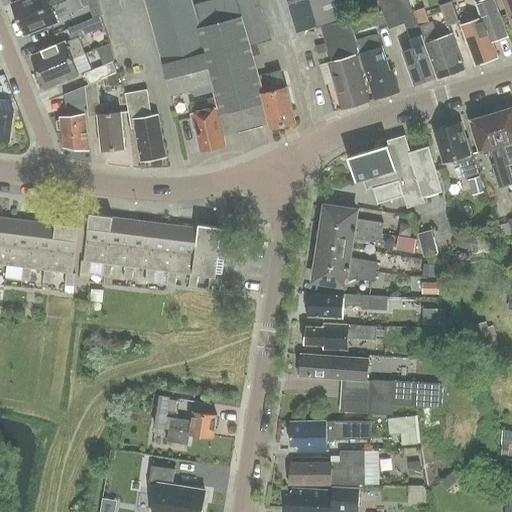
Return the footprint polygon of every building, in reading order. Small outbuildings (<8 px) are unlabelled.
[(18,20),(67,0),(68,0),(26,0),(12,6),(18,20)] [(57,18),(72,12),(67,0),(18,20),(24,35),(41,28),(41,29),(59,22),(57,18)] [(145,0),(172,95),(191,90),(196,95),(215,91),(216,98),(225,135),(233,133),(232,128),(269,118),(264,94),(254,57),(261,55),(258,46),(251,48),(248,37),(245,27),(242,17),(242,16),(232,19),(221,22),(211,25),(200,27),(195,6),(194,6),(191,0),(145,0)] [(211,25),(221,22),(215,0),(205,3),(211,25)] [(221,22),(232,19),(226,0),(216,0),(215,0),(221,22)] [(239,6),(237,0),(226,0),(232,19),(242,16),(239,6)] [(291,14),(312,8),(309,0),(301,0),(288,4),(291,14)] [(337,40),(355,35),(343,0),(309,0),(312,8),(314,18),(317,28),(332,24),(337,40)] [(415,86),(438,77),(409,0),(379,0),(390,28),(405,23),(414,48),(403,52),(415,86)] [(493,43),(508,37),(499,13),(497,13),(492,0),(485,0),(480,2),(486,17),(462,26),(477,66),(499,57),(493,43)] [(511,0),(503,0),(511,22),(511,0)] [(242,17),(263,11),(260,1),(239,6),(242,16),(242,17)] [(200,27),(211,25),(205,3),(195,6),(200,27)] [(453,3),(441,7),(449,28),(461,24),(453,3)] [(294,24),(314,18),(312,8),(291,14),(294,24)] [(434,23),(430,24),(424,8),(415,12),(420,28),(439,79),(465,70),(452,34),(440,38),(434,23)] [(245,27),(266,21),(263,11),(242,17),(245,27)] [(80,38),(105,27),(101,16),(68,30),(72,41),(66,43),(66,42),(33,56),(40,73),(86,53),(80,38)] [(314,18),(294,24),(297,34),(317,28),(314,18)] [(248,37),(269,31),(266,21),(245,27),(248,37)] [(269,31),(248,37),(251,48),(258,46),(258,45),(272,41),(269,31)] [(327,43),(332,62),(330,63),(343,109),(369,101),(356,55),(360,54),(355,35),(337,40),(327,43)] [(325,43),(315,46),(319,60),(329,57),(325,43)] [(376,99),(400,92),(393,70),(390,71),(383,48),(361,54),(376,99)] [(86,53),(40,73),(46,89),(80,75),(73,59),(86,54),(86,53)] [(98,82),(109,77),(118,74),(113,62),(85,74),(90,85),(98,82)] [(264,94),(269,118),(272,129),(297,122),(288,88),(286,88),(281,71),(268,74),(273,91),(264,94)] [(118,74),(109,77),(110,86),(124,85),(121,73),(118,74)] [(98,82),(90,85),(86,86),(88,104),(89,117),(99,116),(103,151),(126,148),(122,113),(101,115),(98,82)] [(84,104),(88,104),(86,86),(65,95),(68,116),(61,117),(61,121),(58,121),(59,130),(62,129),(64,148),(68,148),(70,151),(75,152),(78,149),(90,151),(84,104)] [(142,162),(167,158),(159,115),(152,116),(148,90),(126,94),(132,129),(136,128),(142,162)] [(223,135),(225,135),(216,98),(191,104),(194,114),(192,114),(195,131),(197,130),(202,150),(225,145),(223,135)] [(511,108),(493,114),(511,174),(511,108)] [(0,139),(11,141),(15,111),(13,111),(0,109),(0,139)] [(499,189),(511,184),(511,174),(493,114),(470,121),(480,153),(491,149),(496,164),(492,166),(499,189)] [(465,179),(480,174),(469,138),(466,139),(461,123),(436,131),(445,163),(459,159),(465,179)] [(410,152),(406,140),(350,157),(357,183),(372,178),(380,204),(407,196),(408,200),(423,195),(423,197),(444,191),(430,146),(410,152)] [(481,177),(470,181),(475,196),(486,192),(481,177)] [(383,233),(384,224),(356,219),(358,211),(342,208),(342,210),(325,207),(323,224),(383,233)] [(82,261),(81,274),(90,275),(91,262),(104,264),(106,264),(112,217),(91,214),(85,261),(82,261)] [(104,264),(103,276),(112,277),(113,265),(126,267),(129,267),(134,221),(114,218),(114,217),(112,217),(106,264),(104,264)] [(0,265),(8,266),(14,220),(0,218),(0,265)] [(14,220),(8,266),(23,268),(22,280),(31,281),(32,269),(30,269),(36,223),(14,220)] [(126,267),(125,279),(134,280),(135,268),(148,269),(150,270),(156,223),(134,221),(129,267),(126,267)] [(30,269),(32,269),(45,271),(44,283),(53,284),(54,272),(52,272),(58,224),(57,224),(56,225),(36,223),(30,269)] [(148,269),(146,282),(155,283),(156,271),(169,272),(171,272),(177,226),(156,223),(150,270),(148,269)] [(58,224),(52,272),(54,272),(67,273),(66,286),(74,287),(76,274),(74,274),(80,227),(58,224)] [(381,243),(383,233),(323,224),(320,243),(352,248),(354,239),(381,243)] [(401,224),(399,235),(411,237),(412,226),(401,224)] [(191,275),(189,287),(198,288),(199,276),(211,277),(209,290),(221,291),(223,278),(217,278),(219,256),(225,256),(227,245),(221,244),(223,228),(200,225),(199,229),(193,275),(191,275)] [(169,272),(168,284),(176,286),(178,273),(191,275),(193,275),(199,229),(177,226),(171,272),(169,272)] [(433,231),(418,234),(425,258),(439,254),(433,231)] [(351,258),(352,248),(320,243),(317,263),(377,272),(378,262),(351,258)] [(375,282),(377,272),(317,263),(314,279),(331,282),(330,284),(346,286),(347,277),(375,282)] [(439,266),(425,265),(423,277),(438,279),(439,266)] [(424,283),(424,293),(440,293),(440,284),(424,283)] [(386,297),(364,296),(312,293),(311,303),(308,305),(307,310),(310,314),(310,316),(344,318),(345,301),(350,301),(349,306),(386,308),(386,297)] [(376,327),(350,325),(324,324),(324,328),(308,327),(308,330),(304,332),(303,339),(306,342),(306,345),(331,346),(330,349),(349,350),(349,340),(376,341),(376,339),(376,327)] [(486,324),(470,328),(475,351),(496,346),(492,329),(487,330),(486,324)] [(376,327),(376,339),(386,339),(387,327),(376,327)] [(299,362),(299,375),(301,375),(301,377),(368,381),(369,359),(302,355),(301,363),(299,362)] [(373,382),(371,414),(392,416),(393,405),(391,404),(393,383),(393,382),(373,380),(373,382)] [(393,383),(391,404),(393,405),(441,409),(444,385),(395,380),(393,380),(393,382),(393,383)] [(160,397),(155,428),(170,430),(168,442),(190,445),(192,433),(214,437),(218,416),(194,412),(193,421),(171,417),(167,417),(168,410),(176,412),(178,400),(174,399),(160,397)] [(408,443),(426,441),(424,413),(394,415),(395,432),(407,431),(408,443)] [(372,440),(371,421),(327,422),(291,422),(292,446),(298,446),(298,452),(328,451),(328,441),(372,440)] [(511,431),(503,431),(502,455),(509,455),(509,445),(511,445),(511,444),(511,431)] [(366,485),(366,451),(365,451),(341,452),(341,468),(332,469),(333,463),(292,463),(290,486),(366,485)] [(420,460),(409,462),(411,474),(421,472),(420,460)] [(155,511),(203,511),(207,490),(175,485),(177,469),(153,465),(151,482),(160,483),(155,511)] [(287,496),(286,511),(333,511),(334,511),(340,511),(358,511),(360,489),(348,488),(334,488),(334,492),(293,489),(292,496),(287,496)]
